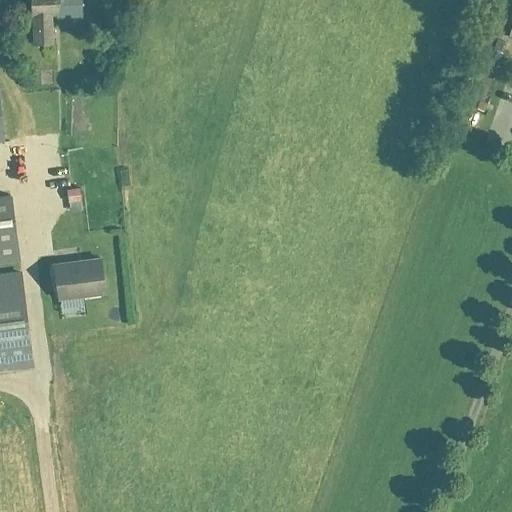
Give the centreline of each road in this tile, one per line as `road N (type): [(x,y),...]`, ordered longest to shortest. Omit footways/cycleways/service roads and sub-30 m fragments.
road 1 (unknown): [(43,382),(23,139),(0,66)]
road 2 (unknown): [(49,511),(43,382)]
